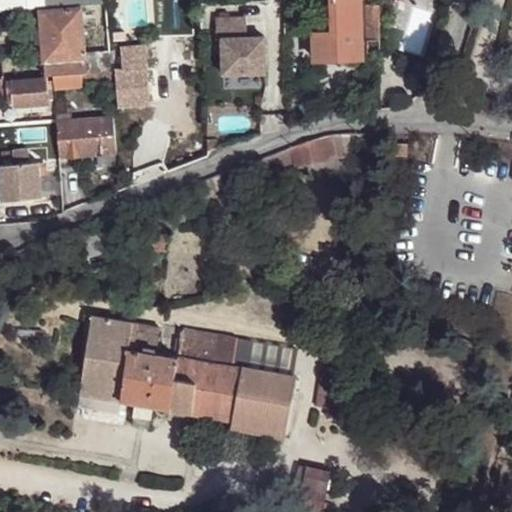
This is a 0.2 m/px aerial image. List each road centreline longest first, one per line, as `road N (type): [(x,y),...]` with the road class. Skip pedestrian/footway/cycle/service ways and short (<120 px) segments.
road 1 (residential): [(426,118),(307,130),(42,229),(0,231)]
road 2 (unknown): [(182,174),(173,13)]
road 3 (unknown): [(307,130),(297,0)]
road 4 (residential): [(426,118),(463,0)]
